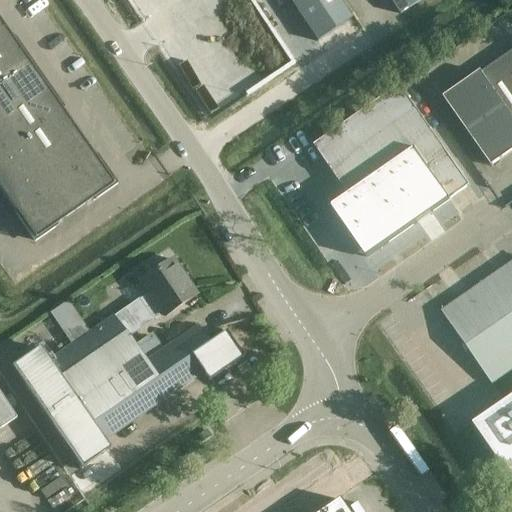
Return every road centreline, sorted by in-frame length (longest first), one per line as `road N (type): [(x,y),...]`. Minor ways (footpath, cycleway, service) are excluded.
road 1 (unclassified): [(335,418),(329,366),(195,155),(84,0)]
road 2 (unclassified): [(177,511),(296,429),(335,418)]
road 3 (unclassified): [(427,511),(374,437),(335,418)]
